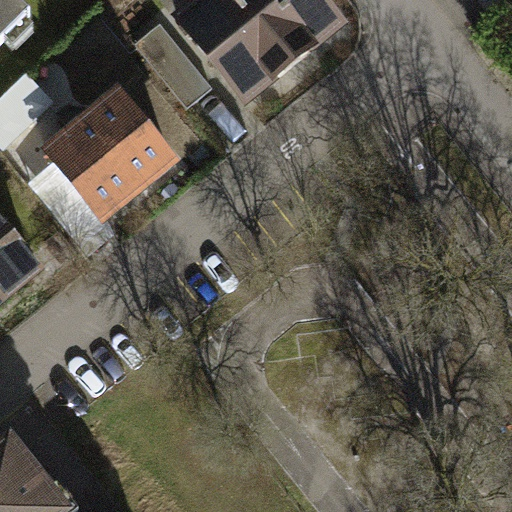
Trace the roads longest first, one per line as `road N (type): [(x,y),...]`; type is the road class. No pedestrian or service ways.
road 1 (residential): [(0,375),(424,30)]
road 2 (residential): [(424,30),(511,138)]
